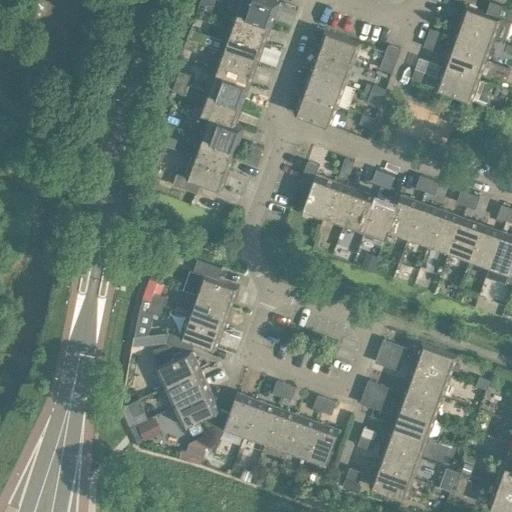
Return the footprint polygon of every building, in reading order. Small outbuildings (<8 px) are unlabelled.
[(201,0),(199,5),(212,10),(215,1),(213,0),(201,0)] [(229,0),(228,5),(237,8),(236,8),(272,21),(280,0),(278,0),(229,0)] [(466,3),(459,24),(495,37),(505,41),(511,21),(511,7),(492,0),(490,0),(487,11),(466,3)] [(229,29),(265,41),(272,21),(236,8),(229,29)] [(495,37),(459,24),(451,44),(487,57),(495,37)] [(444,31),(431,26),(428,36),(440,40),(444,31)] [(204,32),(191,27),(188,37),(201,41),(204,32)] [(265,41),(229,29),(222,49),(258,62),(265,41)] [(361,42),(325,29),(318,49),(353,62),(361,42)] [(424,45),(437,50),(440,40),(428,36),(424,45)] [(185,46),(197,51),(201,41),(188,37),(185,46)] [(380,66),(393,71),(401,47),(389,43),(386,50),(380,66)] [(487,57),(451,44),(444,65),(480,78),(487,57)] [(258,62),(222,49),(214,69),(250,82),(258,62)] [(353,62),(318,49),(310,70),(346,83),(353,62)] [(437,85),(472,98),(480,78),(444,65),(437,85)] [(413,77),(425,81),(429,72),(416,67),(413,77)] [(193,74),(180,69),(177,79),(189,83),(193,74)] [(250,82),(214,69),(207,90),(243,102),(250,82)] [(346,83),(310,70),(303,90),(339,103),(346,83)] [(174,88),(186,92),(189,83),(177,79),(174,88)] [(387,87),(375,83),(371,92),(384,96),(387,87)] [(209,113),(236,123),(236,122),(243,102),(207,90),(200,110),(209,114),(209,113)] [(295,111),(331,124),(339,103),(303,90),(295,111)] [(368,101),(380,106),(384,96),(371,92),(368,101)] [(360,122),(373,126),(376,117),(364,112),(360,122)] [(209,113),(209,114),(201,133),(237,146),(245,126),(236,122),(236,123),(209,113)] [(194,154),(230,167),(237,146),(201,133),(194,154)] [(164,142),(173,145),(176,137),(167,134),(164,142)] [(265,146),(252,141),(249,150),(261,155),(265,146)] [(245,160),(258,164),(261,155),(249,150),(245,160)] [(202,180),(222,188),(230,167),(194,154),(187,174),(178,171),(174,183),(198,191),(202,180)] [(351,172),(355,160),(346,156),(341,169),(351,172)] [(317,173),(320,164),(308,160),(300,183),(311,187),(303,208),(324,216),(337,180),(317,173)] [(377,168),(373,180),(382,183),(386,171),(377,168)] [(391,187),(396,174),(386,171),(382,183),(391,187)] [(421,173),(417,186),(426,189),(430,177),(421,173)] [(435,193),(440,180),(430,177),(426,189),(435,193)] [(345,223),(358,187),(337,180),(324,216),(345,223)] [(365,231),(378,195),(358,187),(345,223),(365,231)] [(462,188),(457,201),(467,204),(471,191),(462,188)] [(476,207),(480,195),(471,191),(467,204),(476,207)] [(401,193),(398,202),(388,229),(389,229),(409,236),(422,200),(401,193)] [(398,202),(378,195),(365,231),(386,238),(389,229),(388,229),(398,202)] [(429,244),(442,208),(422,200),(409,236),(429,244)] [(503,203),(498,215),(507,219),(511,206),(503,203)] [(449,251),(462,215),(442,208),(429,244),(449,251)] [(470,258),(483,223),(462,215),(449,251),(470,258)] [(490,266),(503,230),(483,223),(470,258),(490,266)] [(511,273),(511,270),(511,233),(503,230),(490,266),(511,273)] [(362,264),(362,266),(374,270),(375,268),(379,255),(367,251),(362,264)] [(194,269),(203,272),(196,293),(232,306),(239,285),(219,278),(222,266),(199,258),(194,269)] [(154,267),(150,277),(151,277),(160,280),(163,271),(154,267)] [(168,295),(155,291),(152,300),(164,304),(168,295)] [(189,313),(224,326),(232,306),(196,293),(189,313)] [(149,309),(161,314),(164,304),(152,300),(149,309)] [(181,334),(196,339),(217,347),(224,326),(189,313),(181,334)] [(149,333),(152,321),(138,319),(135,335),(149,333)] [(176,356),(158,365),(167,385),(202,369),(193,349),(196,339),(181,334),(172,330),(172,331),(169,341),(169,342),(176,356)] [(172,331),(157,332),(158,343),(169,342),(169,341),(172,331)] [(408,346),(384,337),(380,349),(404,357),(408,346)] [(458,354),(422,341),(415,362),(451,374),(458,354)] [(376,360),(399,369),(404,357),(380,349),(376,360)] [(451,374),(415,362),(407,382),(443,395),(451,374)] [(202,369),(167,385),(177,404),(211,388),(202,369)] [(480,375),(477,383),(487,387),(490,378),(480,375)] [(278,378),(273,391),(282,394),(287,382),(278,378)] [(393,387),(369,378),(365,389),(389,398),(393,387)] [(292,398),(296,385),(287,382),(282,394),(292,398)] [(443,395),(407,382),(400,402),(436,415),(443,395)] [(138,385),(127,390),(132,401),(143,396),(138,385)] [(204,416),(212,432),(221,435),(224,426),(230,411),(220,408),(211,388),(177,404),(186,424),(204,416)] [(361,401),(385,410),(389,398),(365,389),(361,401)] [(237,391),(230,411),(224,426),(245,434),(258,398),(237,391)] [(319,393),(314,406),(323,409),(328,397),(319,393)] [(333,412),(337,400),(328,397),(323,409),(333,412)] [(136,414),(145,410),(139,398),(130,402),(136,414)] [(258,398),(245,434),(265,441),(278,406),(258,398)] [(436,415),(400,402),(393,422),(429,435),(436,415)] [(278,406),(265,441),(286,449),(299,413),(278,406)] [(299,413),(286,449),(306,456),(319,420),(299,413)] [(153,417),(135,425),(142,440),(160,432),(153,417)] [(327,464),(340,428),(319,420),(306,456),(327,464)] [(429,435),(393,422),(385,443),(421,456),(429,435)] [(378,429),(365,425),(362,434),(374,439),(378,429)] [(207,444),(217,448),(221,435),(212,432),(207,444)] [(358,443),(371,448),(374,439),(362,434),(358,443)] [(378,463),(414,476),(421,456),(385,443),(378,463)] [(182,449),(180,457),(200,462),(204,454),(182,449)] [(371,484),(406,497),(414,476),(378,463),(371,484)] [(511,465),(504,463),(497,483),(511,488),(511,465)] [(347,475),(359,480),(363,470),(350,466),(347,475)] [(251,479),(254,470),(244,467),(241,476),(251,479)] [(266,474),(257,471),(254,480),(262,484),(266,474)] [(363,484),(346,478),(343,485),(360,491),(363,484)] [(489,504),(511,511),(511,488),(497,483),(489,504)] [(313,503),(321,506),(323,497),(319,496),(314,499),(313,503)]
